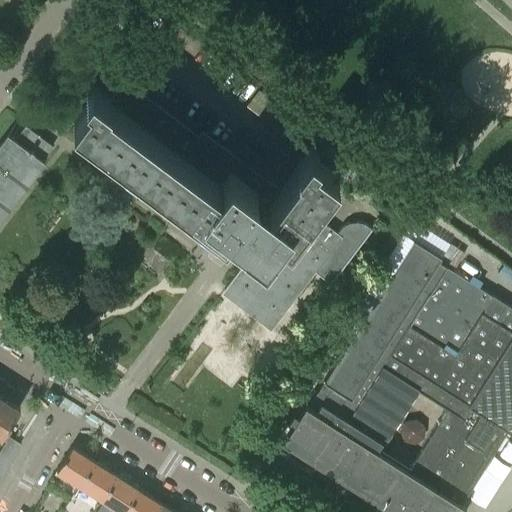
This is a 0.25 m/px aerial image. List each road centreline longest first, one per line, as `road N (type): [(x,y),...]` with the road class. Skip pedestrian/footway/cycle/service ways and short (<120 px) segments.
road 1 (residential): [(75,406),(240,511)]
road 2 (residential): [(15,511),(75,406)]
